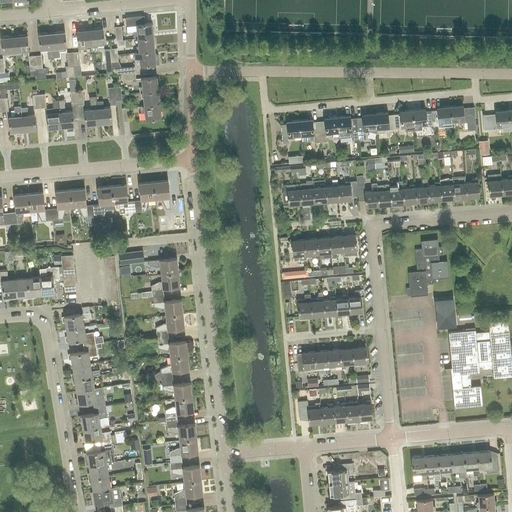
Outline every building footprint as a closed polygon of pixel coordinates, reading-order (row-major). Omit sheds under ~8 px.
[(152,23),(145,23),(144,19),(141,16),(126,17),(127,26),(137,25),(137,31),(134,31),(134,38),(138,38),(153,37),(152,23)] [(104,43),(103,28),(101,28),(94,28),(94,29),(91,29),(91,28),(90,29),(91,44),(104,43)] [(91,44),(90,29),(89,29),(86,30),(86,29),(79,30),(77,31),(79,49),(92,48),(91,44)] [(67,51),(65,32),(63,32),(63,31),(56,32),(57,33),(53,33),(53,32),(52,32),(55,58),(61,57),(60,51),(67,51)] [(55,58),(52,32),(52,33),(48,33),(48,32),(41,33),(42,34),(39,34),(41,49),(47,48),(48,59),(55,58)] [(29,50),(27,35),(25,35),(19,35),(19,36),(15,36),(15,35),(14,36),(16,51),(16,58),(22,57),(21,51),(29,50)] [(16,51),(14,36),(14,37),(10,37),(10,36),(4,37),(1,38),(3,53),(16,51)] [(154,50),(153,37),(138,38),(139,46),(137,47),(137,52),(154,50)] [(156,64),(154,50),(137,52),(134,52),(135,59),(136,66),(156,64)] [(75,76),(73,52),(67,53),(68,66),(66,66),(66,71),(67,77),(75,76)] [(81,70),(79,52),(73,52),(75,76),(90,75),(89,69),(81,70)] [(43,68),(41,55),(35,56),(37,76),(37,80),(46,79),(45,68),(43,68)] [(37,76),(35,56),(29,57),(30,66),(27,66),(28,77),(37,76)] [(135,66),(121,67),(119,61),(118,62),(113,62),(114,75),(122,74),(135,72),(135,66)] [(5,72),(0,72),(0,81),(9,81),(8,72),(5,72)] [(158,91),(157,77),(142,78),(143,87),(139,87),(140,92),(158,91)] [(78,104),(77,91),(76,79),(69,80),(72,105),(78,104)] [(7,97),(6,97),(5,87),(0,87),(0,88),(1,98),(2,111),(9,111),(7,97)] [(159,104),(158,91),(140,92),(141,92),(142,98),(144,98),(144,106),(159,104)] [(97,101),(97,97),(90,97),(91,109),(85,110),(86,124),(99,123),(97,101)] [(61,127),(59,100),(53,101),(53,108),(46,109),(48,128),(61,127)] [(73,111),(66,111),(64,100),(59,100),(61,127),(74,126),(73,111)] [(110,107),(104,108),(103,101),(97,101),(99,123),(112,122),(110,107)] [(161,118),(159,104),(144,106),(140,106),(141,113),(145,112),(146,120),(161,118)] [(463,108),(463,105),(450,106),(452,121),(459,121),(459,123),(467,122),(468,130),(477,130),(474,107),(463,108)] [(23,131),(21,108),(21,106),(14,106),(15,116),(9,117),(10,132),(23,131)] [(452,121),(450,106),(437,107),(438,110),(432,111),(433,126),(445,125),(444,122),(452,121)] [(35,114),(28,115),(27,107),(21,108),(23,131),(36,129),(35,114)] [(433,126),(432,111),(426,111),(425,109),(413,110),(415,130),(422,129),(422,127),(433,126)] [(415,130),(413,110),(400,111),(400,114),(394,114),(396,129),(407,128),(407,131),(415,130)] [(510,130),(509,110),(496,111),(496,114),(483,115),(484,130),(497,128),(497,129),(503,128),(503,131),(510,130)] [(396,129),(394,114),(388,115),(388,112),(375,113),(377,133),(385,133),(385,130),(396,129)] [(377,133),(375,113),(362,114),(363,117),(356,118),(358,139),(364,139),(364,132),(370,132),(376,133),(377,133)] [(358,139),(356,118),(350,118),(350,115),(337,117),(339,132),(339,138),(352,136),(352,140),(358,139)] [(339,132),(337,117),(325,118),(325,121),(319,121),(321,142),(327,142),(327,136),(332,135),(332,133),(339,132)] [(321,142),(319,121),(313,122),(313,119),(300,120),(301,135),(309,135),(309,137),(314,137),(315,143),(321,142)] [(301,135),(300,120),(287,121),(287,124),(281,125),(283,143),(289,143),(289,139),(294,139),(294,136),(301,135)] [(489,154),(488,140),(479,141),(480,154),(489,154)] [(399,146),(400,153),(414,151),(413,144),(399,146)] [(450,156),(450,151),(437,152),(438,159),(443,159),(443,157),(450,156)] [(400,161),(400,160),(400,156),(387,157),(388,162),(391,162),(391,166),(397,165),(397,161),(400,161)] [(501,179),(501,173),(488,175),(489,195),(502,194),(501,179)] [(377,187),(377,185),(377,183),(371,183),(372,191),(365,191),(363,175),(357,176),(358,196),(359,196),(358,189),(364,189),(366,206),(379,205),(377,190),(378,190),(377,187)] [(511,175),(508,176),(508,178),(501,179),(502,194),(511,193),(511,175)] [(358,196),(357,176),(357,181),(345,182),(345,185),(338,185),(339,200),(352,199),(352,196),(358,196)] [(465,182),(466,182),(465,180),(465,176),(452,177),(452,178),(453,181),(453,183),(454,198),(467,197),(465,182)] [(453,181),(452,178),(449,178),(449,177),(440,180),(440,182),(440,184),(442,200),(454,198),(453,183),(453,181)] [(428,186),(427,178),(422,179),(422,186),(415,187),(416,202),(429,201),(428,186)] [(472,182),(466,182),(465,182),(467,197),(480,196),(478,178),(472,179),(472,182)] [(338,185),(338,179),(332,180),(333,186),(326,186),(325,186),(327,201),(339,200),(338,185)] [(168,180),(154,181),(155,198),(163,198),(163,201),(167,209),(171,208),(168,180)] [(313,187),(312,180),(307,181),(307,183),(300,183),(300,186),(301,188),(300,188),(302,204),(314,202),(313,187)] [(155,198),(154,181),(139,183),(141,200),(135,200),(136,212),(147,211),(148,202),(148,199),(155,198)] [(403,188),(402,181),(397,181),(397,186),(390,186),(390,189),(391,204),(404,203),(403,188)] [(440,184),(440,182),(435,182),(435,185),(428,186),(429,201),(442,200),(440,184)] [(302,204),(300,188),(301,188),(300,186),(300,183),(284,185),(284,192),(282,192),(283,203),(289,202),(289,205),(302,204)] [(128,201),(126,184),(112,185),(114,202),(121,202),(122,205),(125,213),(136,212),(135,200),(128,201)] [(325,186),(326,186),(325,184),(320,184),(320,187),(313,187),(314,202),(327,201),(325,186)] [(390,189),(390,186),(390,184),(377,185),(377,187),(378,190),(377,190),(379,205),(391,204),(390,189)] [(415,187),(415,184),(409,185),(410,187),(403,188),(404,203),(416,202),(415,187)] [(114,202),(112,185),(98,187),(99,204),(93,205),(94,216),(105,215),(107,206),(106,203),(114,202)] [(94,216),(93,205),(86,205),(85,188),(70,189),(72,206),(80,206),(80,209),(84,217),(85,216),(86,223),(95,222),(94,216)] [(72,206),(70,189),(56,191),(58,208),(51,208),(52,220),(63,219),(65,210),(65,207),(72,206)] [(43,192),(29,193),(31,210),(38,210),(38,213),(42,221),(52,220),(51,208),(45,209),(43,192)] [(31,210),(29,193),(15,195),(16,212),(10,212),(11,224),(22,223),(23,214),(23,211),(31,210)] [(2,196),(0,196),(0,223),(0,225),(11,224),(10,212),(3,213),(2,196)] [(58,233),(59,242),(67,241),(67,233),(58,233)] [(355,235),(343,236),(344,251),(344,256),(357,255),(355,235)] [(344,251),(343,236),(330,237),(331,252),(331,255),(332,257),(332,258),(337,257),(337,252),(344,251)] [(331,252),(330,237),(317,238),(319,253),(319,258),(324,258),(324,257),(332,257),(331,255),(331,252)] [(319,253),(317,238),(305,239),(306,254),(306,257),(312,256),(312,254),(319,253)] [(306,254),(305,239),(292,240),(294,261),(306,259),(306,257),(306,254)] [(441,277),(448,276),(447,261),(439,262),(439,255),(444,254),(443,246),(438,247),(437,239),(422,241),(422,248),(415,249),(417,271),(409,272),(410,287),(406,287),(407,295),(427,293),(426,283),(441,282),(441,277)] [(8,251),(6,251),(7,262),(14,262),(13,251),(8,251)] [(142,251),(119,253),(120,264),(143,262),(142,251)] [(161,266),(161,274),(178,272),(177,258),(149,261),(149,265),(158,267),(161,266)] [(122,277),(130,276),(129,265),(121,266),(122,277)] [(59,266),(47,267),(40,268),(40,277),(42,294),(45,296),(55,296),(53,279),(60,278),(59,266)] [(17,296),(15,279),(8,279),(7,271),(0,271),(0,283),(3,284),(4,300),(10,300),(9,297),(17,296)] [(180,286),(178,272),(161,274),(162,281),(159,282),(151,285),(152,290),(153,296),(164,295),(163,288),(180,286)] [(42,294),(40,277),(28,278),(30,298),(35,297),(34,295),(42,294)] [(30,298),(28,278),(15,279),(17,296),(24,296),(24,298),(30,298)] [(283,282),(285,297),(291,296),(290,281),(283,282)] [(363,311),(361,294),(361,289),(355,290),(356,297),(349,298),(348,298),(350,313),(363,311)] [(323,300),(324,300),(323,292),(318,293),(318,298),(318,300),(311,301),(312,316),(325,315),(323,300)] [(311,301),(310,294),(305,295),(305,299),(298,299),(299,317),(312,316),(311,301)] [(164,301),(164,295),(153,296),(154,306),(162,308),(165,308),(166,315),(183,314),(181,299),(164,301)] [(348,298),(349,298),(348,295),(343,295),(343,298),(336,299),(337,314),(350,313),(348,298)] [(336,299),(336,296),(330,296),(330,299),(324,300),(323,300),(325,315),(337,314),(336,299)] [(437,301),(438,316),(452,315),(451,300),(437,301)] [(66,322),(67,329),(84,326),(83,319),(91,318),(90,312),(62,317),(63,322),(66,322)] [(185,328),(183,314),(166,315),(167,323),(164,323),(156,327),(157,337),(168,336),(168,330),(185,328)] [(452,368),(447,368),(447,372),(451,372),(453,388),(454,408),(483,405),(481,386),(471,386),(470,373),(480,372),(480,369),(493,368),(494,378),(511,376),(511,358),(508,320),(489,321),(490,331),(476,332),(476,330),(449,332),(452,368)] [(85,333),(84,326),(67,329),(68,336),(65,337),(66,342),(83,339),(84,345),(96,343),(94,332),(85,333)] [(169,343),(168,336),(157,337),(158,348),(167,350),(170,349),(170,357),(188,355),(186,341),(169,343)] [(96,345),(96,343),(84,345),(85,351),(68,354),(69,359),(72,359),(73,366),(90,363),(89,356),(98,355),(96,348),(96,345)] [(366,347),(353,348),(354,363),(354,366),(360,365),(360,363),(367,362),(366,347)] [(354,363),(353,348),(340,349),(342,364),(342,367),(347,366),(347,364),(354,363)] [(342,364),(340,349),(328,350),(329,365),(329,368),(335,367),(335,365),(342,364)] [(329,365),(328,350),(315,351),(317,366),(316,366),(317,369),(322,369),(322,366),(329,365)] [(317,366),(315,351),(303,352),(303,355),(297,356),(298,371),(310,370),(310,367),(316,366),(317,366)] [(189,369),(188,355),(170,357),(171,364),(168,365),(160,368),(161,371),(155,374),(156,380),(162,379),(173,378),(172,371),(189,369)] [(92,376),(90,363),(73,366),(74,373),(71,374),(72,379),(92,376)] [(94,388),(92,376),(72,379),(73,384),(76,384),(77,391),(94,388)] [(174,384),(173,378),(162,379),(163,390),(171,391),(174,391),(175,399),(192,397),(191,382),(174,384)] [(318,386),(318,378),(307,379),(308,387),(318,386)] [(370,390),(369,383),(357,385),(358,395),(362,395),(362,391),(370,390)] [(93,401),(94,407),(106,405),(103,387),(94,388),(77,391),(78,398),(76,399),(76,404),(93,401)] [(194,411),(192,397),(175,399),(176,406),(173,406),(165,410),(166,421),(177,419),(177,413),(194,411)] [(320,407),(321,407),(320,402),(315,403),(315,405),(308,406),(307,400),(298,401),(300,419),(309,420),(309,424),(322,422),(320,407)] [(365,403),(358,404),(360,419),(372,418),(371,400),(365,401),(365,403)] [(358,404),(358,401),(346,402),(346,405),(347,420),(360,419),(358,404)] [(346,405),(346,402),(340,403),(340,406),(333,406),(334,421),(347,420),(346,405)] [(333,406),(333,403),(327,404),(328,407),(321,407),(320,407),(322,422),(334,421),(333,406)] [(108,417),(106,405),(94,407),(95,413),(78,416),(79,421),(82,421),(83,428),(100,425),(99,418),(108,417)] [(178,426),(177,419),(166,421),(167,431),(176,433),(179,433),(179,440),(197,438),(195,424),(178,426)] [(102,432),(100,425),(83,428),(84,435),(82,436),(83,441),(99,439),(100,445),(112,443),(110,431),(102,432)] [(128,440),(126,431),(125,432),(125,430),(115,432),(115,434),(111,435),(112,442),(117,442),(128,440)] [(198,453),(197,438),(179,440),(180,448),(177,448),(169,451),(170,462),(182,461),(181,454),(198,453)] [(138,441),(138,439),(130,440),(131,449),(139,448),(138,441)] [(114,454),(112,443),(100,445),(101,450),(84,453),(85,459),(88,458),(89,465),(107,463),(105,456),(114,454)] [(498,453),(491,450),(477,451),(479,468),(486,467),(487,473),(499,472),(498,453)] [(479,468),(477,451),(464,453),(466,469),(473,468),(474,475),(479,475),(479,468)] [(466,469),(464,453),(451,454),(453,470),(459,469),(460,477),(467,477),(466,469)] [(453,470),(451,454),(438,455),(440,471),(453,470)] [(440,471),(438,455),(425,456),(426,472),(434,472),(434,480),(441,479),(440,471)] [(426,472),(425,456),(412,457),(413,474),(421,473),(422,479),(427,479),(426,472)] [(183,467),(182,461),(170,462),(172,473),(180,474),(183,474),(184,482),(201,480),(200,466),(183,467)] [(109,475),(107,463),(89,465),(91,473),(88,473),(89,478),(109,475)] [(328,471),(329,483),(348,481),(347,474),(353,473),(352,463),(339,464),(340,470),(328,471)] [(111,488),(109,475),(89,478),(89,484),(92,483),(93,490),(111,488)] [(203,494),(201,480),(184,482),(185,489),(182,489),(174,493),(175,504),(187,503),(186,496),(203,494)] [(355,492),(355,488),(354,481),(348,481),(329,483),(330,495),(342,494),(343,500),(362,498),(361,492),(355,492)] [(93,490),(95,498),(92,498),(93,504),(109,501),(110,507),(122,505),(119,486),(111,488),(93,490)] [(148,487),(149,496),(158,495),(157,486),(148,487)] [(428,494),(428,489),(425,489),(424,488),(414,489),(415,496),(428,494)] [(477,508),(480,507),(495,506),(494,493),(478,494),(479,502),(477,502),(477,508)] [(362,504),(362,498),(343,500),(343,506),(327,507),(327,511),(346,511),(346,510),(357,509),(356,505),(362,504)] [(417,500),(418,511),(422,511),(433,511),(436,511),(435,505),(433,506),(432,498),(417,500)] [(187,509),(187,503),(175,504),(175,511),(204,511),(204,507),(187,509)]
